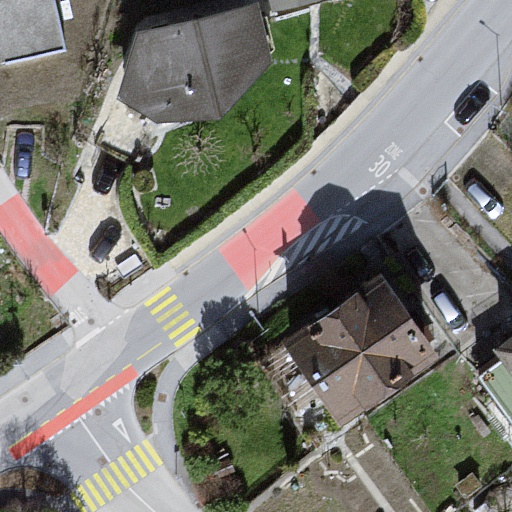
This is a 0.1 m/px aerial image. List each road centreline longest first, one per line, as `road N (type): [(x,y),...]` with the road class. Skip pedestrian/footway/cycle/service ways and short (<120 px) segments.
road 1 (residential): [(117,353),(218,283),(418,106),(510,0)]
road 2 (residential): [(0,197),(117,353)]
road 3 (residential): [(61,392),(140,499)]
